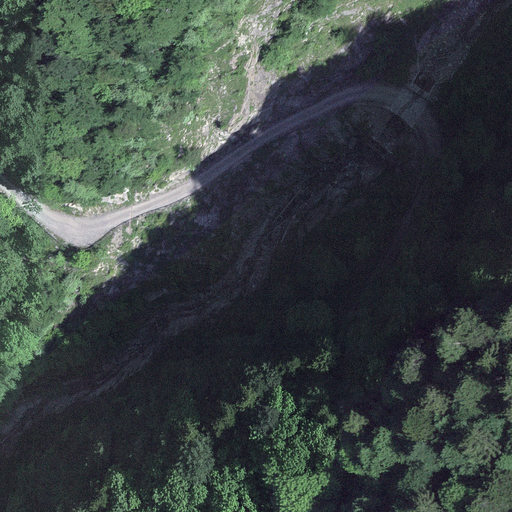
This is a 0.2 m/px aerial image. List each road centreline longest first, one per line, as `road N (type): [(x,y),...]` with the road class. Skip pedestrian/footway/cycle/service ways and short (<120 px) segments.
road 1 (track): [(433,511),(350,404),(336,366),(433,181),(439,133),(421,111),(387,93),(353,91),(118,222),(84,227),(59,220),(0,164)]
road 2 (track): [(336,366),(326,396),(334,422),(385,511)]
